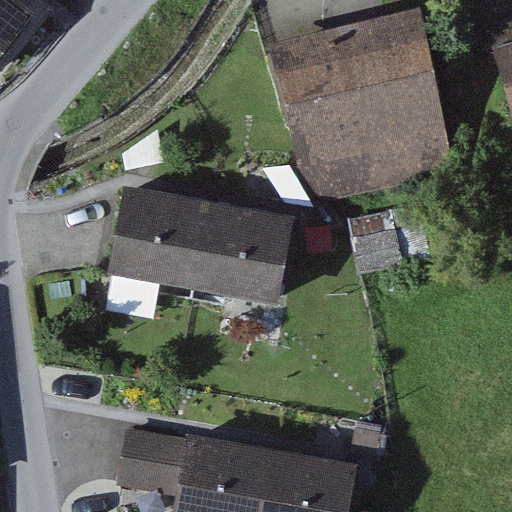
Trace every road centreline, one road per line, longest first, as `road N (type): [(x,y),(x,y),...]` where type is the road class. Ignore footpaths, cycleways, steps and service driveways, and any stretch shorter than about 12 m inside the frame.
road 1 (residential): [(0,279),(37,511)]
road 2 (residential): [(125,0),(0,143)]
